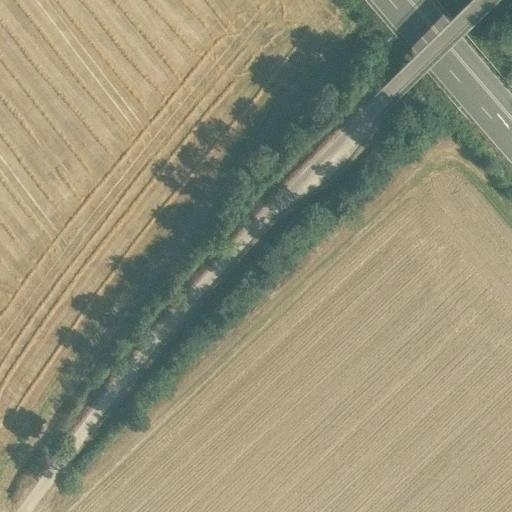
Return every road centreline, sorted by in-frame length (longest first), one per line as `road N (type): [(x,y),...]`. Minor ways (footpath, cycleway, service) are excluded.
road 1 (track): [(26,511),(190,299),(482,0)]
road 2 (track): [(511,213),(467,160),(449,154),(425,164),(58,511)]
road 3 (track): [(0,511),(30,447),(100,337),(350,56)]
road 4 (trunk): [(400,0),(511,128)]
